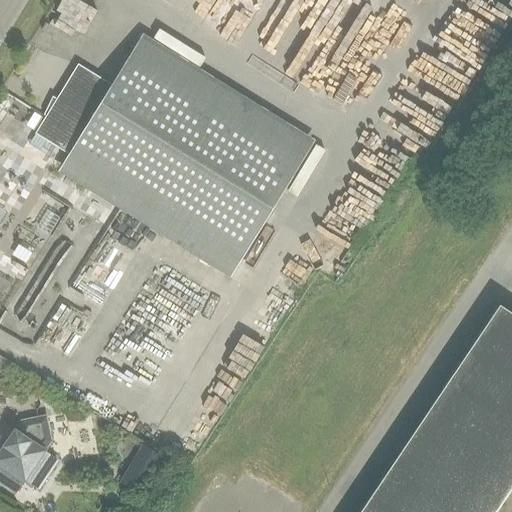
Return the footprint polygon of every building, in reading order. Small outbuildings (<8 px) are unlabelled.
[(173,0),(186,8),(191,0),(173,0)] [(52,50),(74,13),(64,6),(57,2),(53,9),(60,13),(41,44),(52,50)] [(207,25),(244,43),(254,23),(217,5),(207,25)] [(78,66),(35,135),(240,263),(304,160),(132,53),(111,86),(78,66)] [(28,320),(39,325),(47,307),(37,302),(28,320)] [(511,511),(511,311),(500,303),(359,511),(511,511)] [(0,445),(4,448),(0,454),(0,484),(15,494),(24,481),(37,490),(57,461),(43,452),(50,442),(45,418),(21,423),(14,433),(5,426),(0,433),(0,445)] [(142,445),(120,482),(139,493),(161,456),(142,445)]
